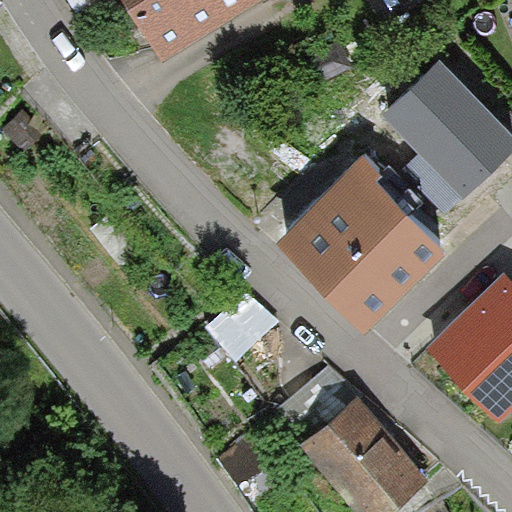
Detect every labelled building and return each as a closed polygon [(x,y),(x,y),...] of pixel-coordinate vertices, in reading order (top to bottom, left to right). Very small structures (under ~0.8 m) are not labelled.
[(109,0),(146,61),(247,0),(109,0)] [(248,0),(253,8),(266,0),(248,0)] [(511,140),(416,44),(315,145),(351,181),(280,252),(362,334),(453,244),(486,277),(511,251),(511,140)] [(508,412),(511,407),(511,253),(431,329),(508,412)] [(349,407),(289,458),(334,511),(404,511),(424,496),(349,407)]
